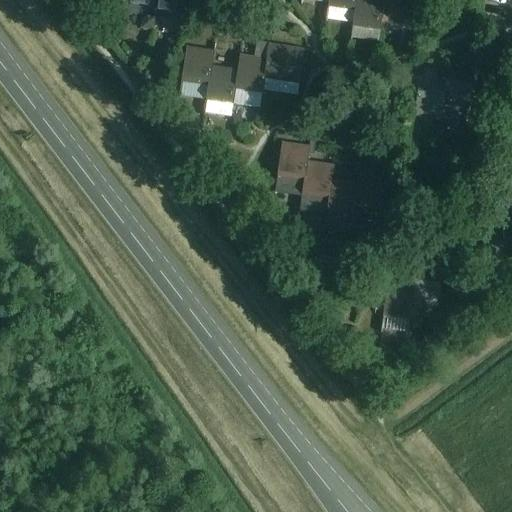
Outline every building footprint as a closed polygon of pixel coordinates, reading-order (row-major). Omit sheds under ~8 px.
[(156,0),(156,7),(156,10),(182,13),(183,0),(156,0)] [(328,0),(328,2),(328,6),(354,9),(355,0),(328,0)] [(355,0),(354,9),(353,20),(374,22),(373,30),(379,31),(382,8),(383,0),(355,0)] [(383,0),(382,8),(402,11),(402,18),(408,18),(410,0),(383,0)] [(226,36),(226,48),(250,47),(250,35),(226,36)] [(266,60),(264,78),(291,82),(299,83),(304,51),(268,46),(267,58),(266,60)] [(186,49),(181,80),(208,85),(211,68),(213,53),(186,49)] [(237,71),(235,89),(255,92),(256,92),(256,93),(261,94),(262,89),(264,78),(266,60),(240,57),(237,71)] [(207,95),(206,100),(227,103),(226,104),(232,105),(235,89),(237,71),(211,68),(208,85),(207,95)] [(444,88),(442,106),(468,109),(473,76),(446,73),(444,88)] [(418,84),(413,117),(440,120),(442,106),(444,88),(418,84)] [(282,143),(277,171),(298,174),(298,179),(304,180),(306,162),(308,147),(282,143)] [(304,180),(302,190),(323,193),(323,198),(328,198),(330,181),(333,166),(306,162),(304,180)] [(358,185),(356,197),(377,200),(376,207),(382,207),(387,173),(360,169),(358,185)] [(328,198),(327,209),(348,212),(347,218),(353,218),(356,197),(358,185),(330,181),(328,198)] [(412,287),(410,305),(423,307),(435,309),(441,275),(415,271),(413,280),(412,287)] [(383,310),(382,317),(403,320),(408,320),(410,305),(412,287),(413,280),(400,278),(399,286),(387,284),(383,310)] [(419,336),(418,324),(395,325),(396,337),(419,336)]
